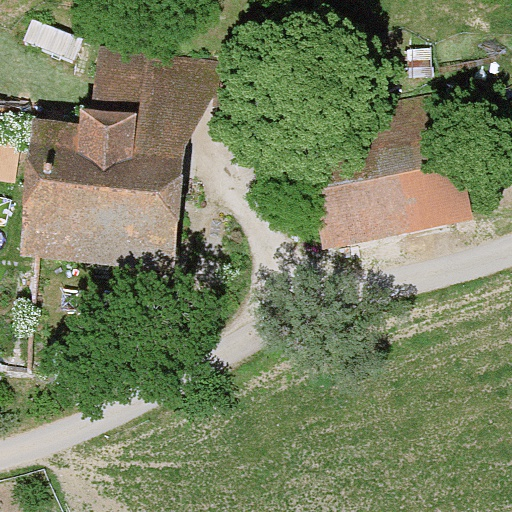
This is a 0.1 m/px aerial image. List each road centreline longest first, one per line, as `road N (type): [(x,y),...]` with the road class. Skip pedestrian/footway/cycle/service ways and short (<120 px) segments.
road 1 (track): [(511,251),(337,299),(123,407),(0,455)]
road 2 (track): [(295,319),(254,220),(210,160),(160,116),(63,89),(9,64)]
